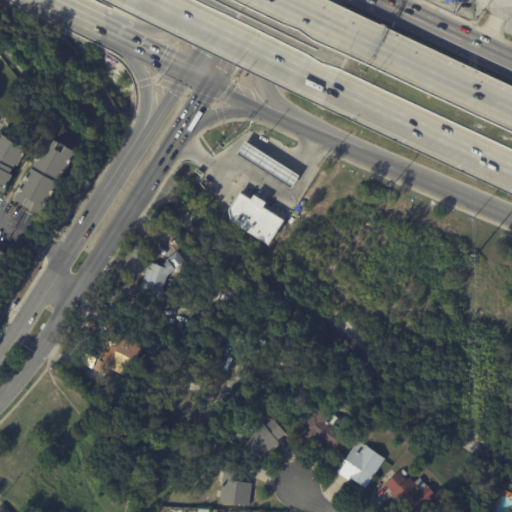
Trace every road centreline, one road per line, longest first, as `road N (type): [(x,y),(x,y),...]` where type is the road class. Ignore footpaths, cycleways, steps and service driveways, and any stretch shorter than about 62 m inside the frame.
road 1 (secondary): [(284,117),(511,214)]
road 2 (motorway): [(328,86),(511,170)]
road 3 (secondary): [(76,300),(178,137)]
road 4 (motorway): [(159,0),(328,86)]
road 5 (motorway): [(511,108),(355,34)]
road 6 (secondary): [(511,61),(375,0)]
road 7 (secondary): [(138,142),(65,257)]
road 8 (secondary): [(303,0),(262,77),(284,117)]
road 9 (secondary): [(0,399),(76,300)]
